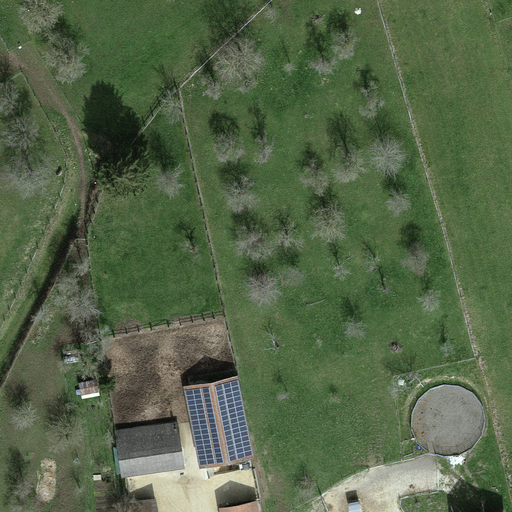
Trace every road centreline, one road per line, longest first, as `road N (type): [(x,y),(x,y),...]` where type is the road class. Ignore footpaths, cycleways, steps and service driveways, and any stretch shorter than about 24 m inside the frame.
road 1 (track): [(0,344),(84,161),(160,57),(217,0)]
road 2 (track): [(84,161),(0,26)]
